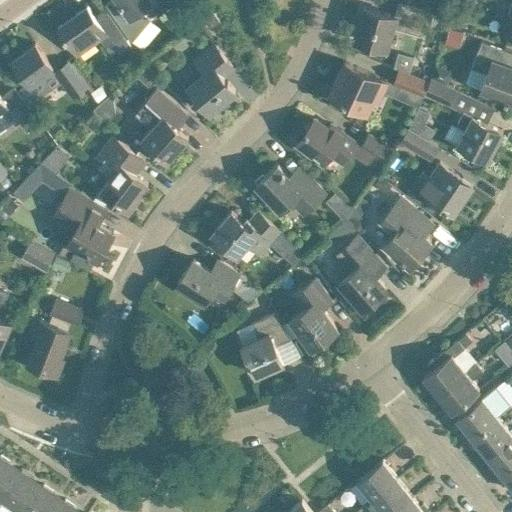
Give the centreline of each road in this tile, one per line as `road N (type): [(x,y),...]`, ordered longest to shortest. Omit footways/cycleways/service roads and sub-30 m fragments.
road 1 (residential): [(81,431),(107,320),(132,267),(166,218),(275,101),(304,54),(323,0)]
road 2 (residential): [(370,364),(247,424),(149,446)]
road 3 (residential): [(508,213),(446,296),(370,364)]
road 4 (residential): [(489,511),(370,364)]
